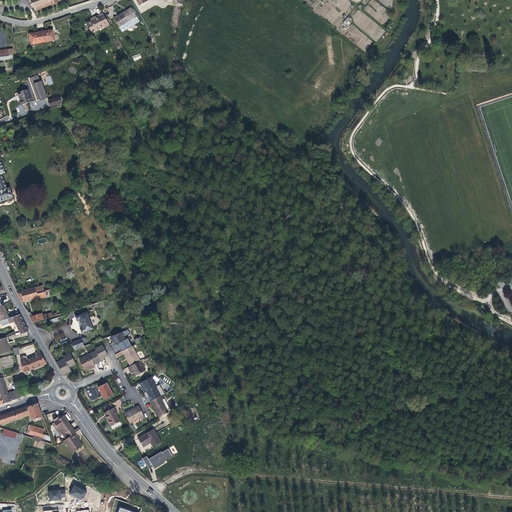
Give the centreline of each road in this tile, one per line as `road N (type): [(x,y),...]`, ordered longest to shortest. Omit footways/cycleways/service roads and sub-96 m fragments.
road 1 (track): [(151,491),(187,471),(511,497)]
road 2 (tertiary): [(176,511),(128,472),(68,400)]
road 3 (tertiary): [(60,381),(0,264)]
